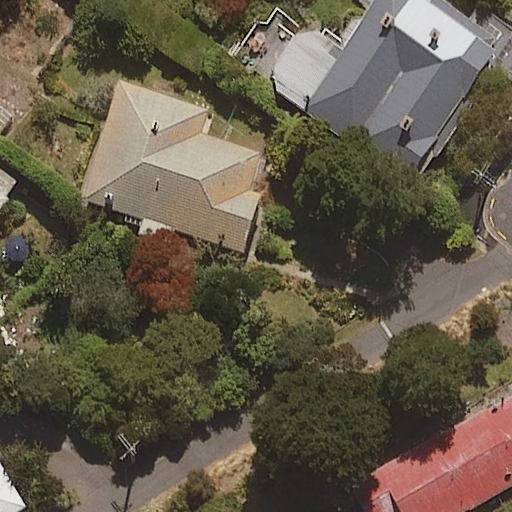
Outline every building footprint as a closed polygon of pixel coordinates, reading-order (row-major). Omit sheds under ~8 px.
[(466,29),(423,0),(364,0),(328,53),(294,30),(256,85),(408,189),(486,77),(511,95),(511,35),(478,12),(466,29)] [(481,0),(496,10),(503,0),(481,0)] [(205,118),(119,88),(80,204),(140,225),(136,238),(166,249),(172,233),(240,256),(259,201),(246,197),(258,162),(197,141),(205,118)] [(511,394),(385,469),(409,511),(478,511),(511,492),(511,394)] [(0,511),(21,511),(0,476),(0,511)]
